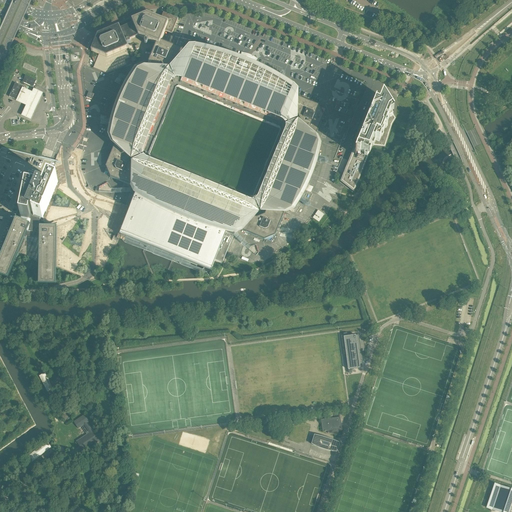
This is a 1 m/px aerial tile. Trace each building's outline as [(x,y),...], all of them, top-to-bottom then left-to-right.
[(133,187),(133,185),(137,187),(136,191),(137,192),(131,207),(121,232),(120,234),(211,271),(215,261),(222,264),(234,234),(235,232),(237,232),(238,228),(243,229),(242,231),(264,240),(275,236),(284,213),(282,213),(284,208),(294,212),(296,209),(298,206),(300,203),(301,200),(303,197),(305,194),(306,190),(308,187),(309,184),(311,181),(312,177),(313,174),(314,171),(316,167),(317,164),(317,162),(317,160),(318,157),(319,153),(320,150),(320,146),(321,146),(311,142),(313,138),(314,139),(324,116),(323,115),(319,106),(297,96),(296,98),(292,97),(294,90),(291,89),(286,86),(282,83),(277,81),(273,79),(269,77),(265,74),(261,72),(257,70),(252,68),(254,64),(253,63),(252,62),(250,61),(249,61),(247,60),(245,59),(244,59),(242,59),(240,58),(239,63),(229,59),(224,58),(220,57),(215,55),(211,54),(208,53),(201,52),(197,51),(193,49),(191,55),(187,54),(187,52),(161,41),(165,31),(172,34),(178,19),(163,13),(160,20),(147,14),(132,21),(133,23),(120,29),(119,27),(98,36),(91,51),(99,54),(98,55),(95,56),(96,60),(93,68),(107,74),(114,70),(114,71),(115,71),(127,65),(125,60),(130,58),(127,52),(126,49),(128,49),(125,42),(138,36),(145,39),(152,42),(156,43),(145,70),(147,70),(145,75),(143,74),(136,71),(134,74),(132,77),(130,80),(128,83),(126,86),(124,89),(123,93),(121,96),(120,99),(119,102),(117,106),(116,109),(115,113),(114,116),(113,119),(112,123),(111,126),(110,130),(109,133),(109,137),(118,141),(117,145),(115,144),(106,167),(110,177),(133,187)] [(120,74),(117,79),(126,84),(129,79),(120,74)] [(26,75),(23,81),(34,87),(37,80),(26,75)] [(32,119),(43,92),(34,89),(33,91),(22,87),(23,85),(15,82),(9,98),(26,104),(22,116),(32,119)] [(353,192),(367,156),(369,157),(371,154),(369,153),(371,147),(373,148),(374,146),(384,147),(391,125),(394,119),(391,114),(393,113),(383,98),(379,107),(375,106),(373,112),(369,110),(342,176),(340,182),(342,184),(342,185),(342,186),(342,187),(343,188),(344,189),(345,190),(346,190),(347,190),(348,190),(349,190),(350,190),(353,192)] [(121,232),(131,207),(126,205),(96,193),(85,186),(68,176),(58,170),(59,169),(56,162),(50,160),(40,158),(2,148),(0,150),(0,275),(8,279),(19,252),(38,263),(39,263),(39,285),(56,285),(56,267),(85,278),(91,281),(99,278),(102,275),(112,250),(114,250),(119,239),(120,234),(121,232)] [(359,361),(362,361),(359,335),(344,337),(348,370),(360,368),(359,361)] [(0,357),(1,360),(26,408),(34,425),(0,449),(0,450),(35,425),(27,409),(0,355),(0,357)] [(39,376),(42,381),(47,392),(53,389),(45,373),(39,376)] [(0,398),(0,401),(0,402),(2,407),(9,405),(6,396),(0,398)] [(74,422),(75,424),(78,429),(82,426),(87,435),(78,441),(84,450),(99,440),(93,431),(87,422),(89,421),(85,415),(74,422)] [(321,420),(321,424),(322,432),(327,431),(328,433),(342,437),(344,429),(342,428),(340,417),(329,419),(329,417),(325,418),(325,419),(321,420)] [(308,435),(311,427),(295,422),(291,437),(303,440),(305,434),(308,435)] [(312,443),(313,443),(312,444),(314,445),(313,445),(316,446),(318,446),(317,447),(319,447),(319,448),(329,451),(329,450),(332,451),(335,452),(336,452),(339,443),(332,441),(332,440),(321,436),(321,437),(319,437),(320,436),(317,435),(317,436),(315,435),(315,437),(314,436),(313,439),(314,439),(314,440),(313,440),(312,443)] [(46,442),(26,458),(30,463),(51,447),(46,442)] [(68,456),(71,460),(74,459),(73,457),(80,452),(79,450),(68,456)] [(501,511),(511,511),(511,489),(503,487),(503,486),(500,485),(492,510),(495,511),(495,510),(501,511)]
